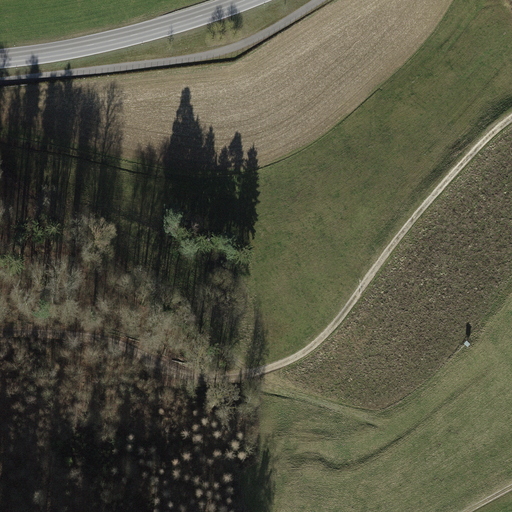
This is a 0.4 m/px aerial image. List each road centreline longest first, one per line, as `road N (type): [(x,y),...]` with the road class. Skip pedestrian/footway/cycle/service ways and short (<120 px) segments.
road 1 (track): [(511,119),(415,213),(323,337),(273,366),(226,377),(179,375),(135,351),(81,336),(0,333)]
road 2 (track): [(244,373),(0,164)]
road 3 (primary): [(0,58),(111,40),(243,0)]
